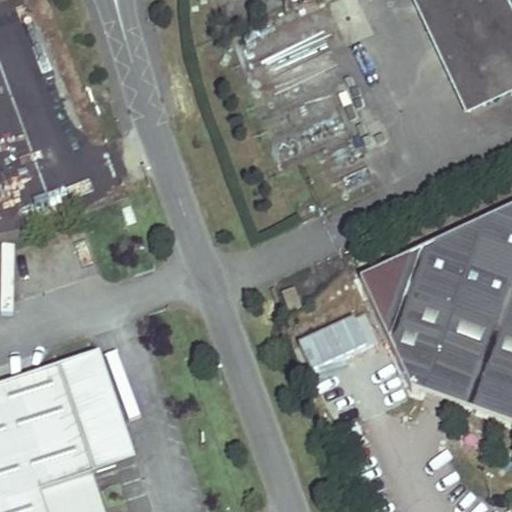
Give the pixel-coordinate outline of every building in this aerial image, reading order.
[(511,0),(415,0),(469,112),(511,92),(511,0)] [(130,209),(122,213),(127,227),(136,224),(130,209)] [(511,213),(362,283),(413,392),(421,395),(424,387),(511,418),(511,213)] [(294,294),(282,300),(291,319),(302,314),(294,294)] [(108,511),(61,373),(0,392),(0,511),(108,511)]
